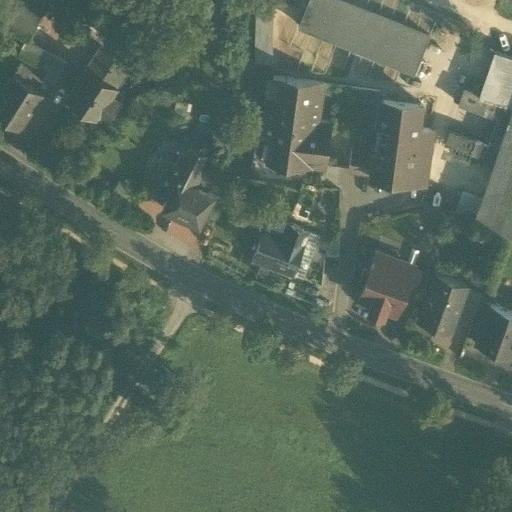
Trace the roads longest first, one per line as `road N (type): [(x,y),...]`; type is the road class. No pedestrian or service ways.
road 1 (secondary): [(0,160),(201,285),(511,406)]
road 2 (track): [(51,511),(201,285)]
